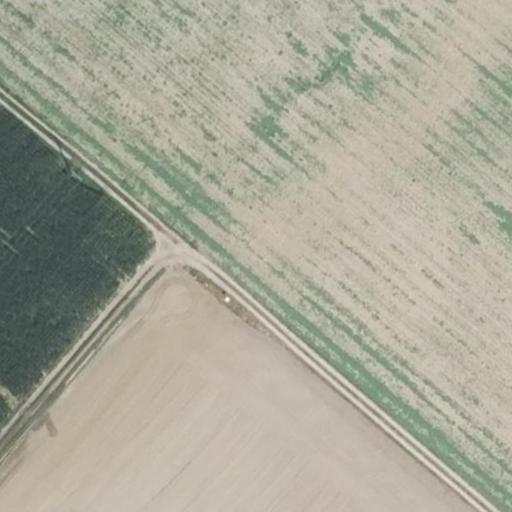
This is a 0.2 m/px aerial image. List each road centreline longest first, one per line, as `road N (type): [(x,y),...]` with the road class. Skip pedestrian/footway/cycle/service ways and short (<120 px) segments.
road 1 (track): [(490,511),(0,94)]
road 2 (track): [(0,454),(182,249)]
